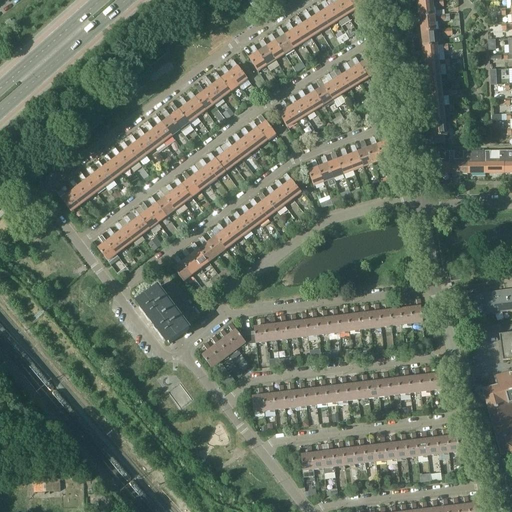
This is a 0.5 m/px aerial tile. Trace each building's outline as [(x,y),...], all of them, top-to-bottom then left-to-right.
[(331,0),(335,5),(329,8),(338,22),(347,16),(338,2),(336,0),(331,0)] [(342,0),(338,2),(347,16),(356,11),(349,0),(342,0)] [(349,0),(356,11),(365,5),(361,0),(349,0)] [(326,10),(321,14),(329,27),(338,22),(329,8),(325,1),(321,4),(326,10)] [(432,2),(419,3),(420,18),(434,17),(432,2)] [(317,16),(312,19),(320,33),(329,27),(321,14),(316,7),(313,9),(317,16)] [(308,22),(303,25),(311,39),(320,33),(312,19),(307,12),(304,15),(308,22)] [(434,17),(420,18),(422,33),(436,32),(434,17)] [(299,27),(294,30),(303,44),(311,39),(303,25),(299,18),(295,20),(299,27)] [(9,28),(14,25),(10,20),(5,23),(9,28)] [(290,33),(285,36),(294,50),(303,44),(294,30),(290,24),(286,26),(290,33)] [(281,38),(276,41),(285,55),(294,50),(285,36),(281,29),(277,32),(281,38)] [(436,32),(422,33),(423,48),(437,47),(436,32)] [(337,40),(340,45),(349,40),(346,34),(343,36),(337,39),(337,40)] [(272,44),(267,47),(276,61),(285,55),(276,41),(272,35),(268,37),(272,44)] [(263,49),(258,53),(267,66),(276,61),(267,47),(263,40),(259,43),(263,49)] [(255,55),(249,58),(258,72),(267,66),(258,53),(254,46),(250,48),(255,55)] [(437,47),(423,48),(425,63),(439,61),(437,47)] [(365,62),(360,65),(368,79),(378,73),(369,59),(369,60),(365,53),(361,55),(365,62)] [(356,67),(351,71),(359,84),(368,79),(360,65),(356,58),(352,61),(356,67)] [(234,70),(229,73),(239,86),(248,80),(238,67),(233,61),(229,63),(234,70)] [(439,61),(425,63),(426,78),(440,76),(439,61)] [(347,73),(342,76),(350,90),(359,84),(351,71),(347,64),(343,66),(347,73)] [(226,76),(221,80),(231,93),(239,86),(229,73),(225,67),(221,70),(226,76)] [(338,78),(333,82),(341,95),(350,90),(342,76),(338,69),(334,72),(338,78)] [(217,82),(213,86),(222,99),(231,93),(221,80),(216,73),(213,76),(217,82)] [(329,84),(324,87),(332,101),(341,95),(333,82),(329,75),(325,77),(329,84)] [(440,76),(426,78),(428,93),(442,91),(440,76)] [(209,89),(204,92),(214,105),(222,99),(213,86),(208,80),(204,82),(209,89)] [(320,89),(315,93),(324,106),(325,109),(334,103),(332,101),(324,87),(320,80),(316,83),(320,89)] [(201,95),(196,99),(206,112),(214,105),(204,92),(199,86),(196,89),(201,95)] [(311,95),(306,98),(315,112),(324,106),(315,93),(311,86),(307,88),(311,95)] [(442,91),(428,93),(430,108),(444,106),(443,97),(453,96),(452,90),(442,91)] [(302,100),(297,103),(306,117),(315,112),(306,98),(302,91),(298,94),(302,100)] [(192,101),(187,105),(197,118),(206,112),(196,99),(191,92),(188,95),(192,101)] [(293,106),(288,109),(297,123),(306,117),(297,103),(293,97),(289,99),(293,106)] [(184,108),(179,111),(189,124),(197,118),(187,105),(183,99),(179,101),(184,108)] [(284,111),(279,115),(287,128),(297,123),(288,109),(284,102),(280,105),(284,111)] [(176,114),(171,117),(181,131),(180,131),(185,137),(194,130),(189,124),(179,111),(174,105),(171,108),(176,114)] [(444,106),(430,108),(431,123),(445,121),(444,106)] [(230,110),(223,115),(227,120),(234,115),(230,110)] [(167,120),(162,124),(172,137),(180,131),(181,131),(171,117),(166,111),(162,114),(167,120)] [(263,125),(258,129),(267,142),(276,135),(266,122),(261,116),(258,119),(263,125)] [(159,126),(154,130),(164,143),(172,137),(162,124),(158,117),(154,120),(159,126)] [(445,121),(431,123),(433,138),(435,138),(444,137),(447,136),(445,121)] [(254,131),(249,135),(259,148),(267,142),(258,129),(253,122),(249,125),(254,131)] [(150,133),(146,136),(155,150),(164,143),(154,130),(149,124),(146,126),(150,133)] [(246,138),(241,141),(251,154),(259,148),(249,135),(245,129),(241,131),(246,138)] [(142,139),(137,143),(147,156),(155,150),(146,136),(141,130),(137,133),(142,139)] [(383,143),(377,145),(383,161),(393,157),(387,142),(384,134),(380,136),(383,143)] [(237,144),(233,148),(242,160),(251,154),(241,141),(236,135),(233,138),(237,144)] [(134,145),(129,149),(139,162),(147,156),(137,143),(132,136),(129,139),(134,145)] [(373,147),(367,149),(373,164),(383,161),(377,145),(374,138),(370,140),(373,147)] [(229,150),(224,154),(234,167),(242,160),(233,148),(228,141),(224,144),(229,150)] [(363,151),(357,153),(363,168),(373,164),(367,149),(364,142),(360,143),(363,151)] [(125,152),(120,155),(130,168),(139,162),(129,149),(124,143),(120,145),(125,152)] [(353,155),(348,157),(353,172),(363,168),(357,153),(355,146),(350,147),(353,155)] [(221,157),(216,160),(226,173),(234,167),(224,154),(219,148),(216,150),(221,157)] [(117,158),(112,162),(122,175),(130,168),(120,155),(116,149),(112,152),(117,158)] [(343,158),(338,160),(344,176),(353,172),(348,157),(345,149),(341,151),(343,158)] [(486,151),(468,152),(468,174),(486,173),(486,151)] [(504,151),(486,151),(486,173),(504,173),(504,151)] [(437,152),(431,152),(431,164),(431,174),(450,174),(450,152),(445,152),(445,160),(436,160),(436,152),(437,152)] [(455,152),(450,152),(450,174),(468,174),(468,152),(463,152),(463,160),(454,160),(454,152),(455,152)] [(334,162),(328,164),(334,179),(344,176),(338,160),(335,153),(331,155),(334,162)] [(212,163),(207,167),(217,179),(226,173),(216,160),(211,154),(207,157),(212,163)] [(108,164),(104,168),(113,181),(122,175),(112,162),(107,155),(104,158),(108,164)] [(324,166),(318,168),(324,183),(328,182),(330,187),(336,185),(334,179),(328,164),(325,157),(321,158),(324,166)] [(204,169),(199,173),(209,186),(217,179),(207,167),(203,160),(199,163),(204,169)] [(314,170),(308,172),(314,187),(324,183),(318,168),(315,160),(311,162),(314,170)] [(99,162),(95,164),(100,171),(95,174),(105,187),(113,181),(104,168),(99,162)] [(195,176),(191,179),(200,192),(209,186),(199,173),(194,167),(191,169),(195,176)] [(92,177),(87,181),(97,194),(105,187),(95,174),(90,168),(87,171),(92,177)] [(187,182),(182,185),(192,198),(200,192),(191,179),(186,173),(182,175),(187,182)] [(83,183),(78,187),(88,200),(97,194),(87,181),(82,174),(78,177),(83,183)] [(288,183),(283,187),(293,200),(301,193),(292,180),(291,181),(287,174),(283,177),(288,183)] [(178,179),(174,182),(179,188),(174,192),(184,205),(192,198),(182,185),(178,179)] [(75,190),(70,193),(80,206),(88,200),(78,187),(74,181),(70,183),(75,190)] [(279,190),(275,193),(284,206),(293,200),(283,187),(278,181),(275,183),(279,190)] [(170,194),(165,198),(175,211),(184,205),(174,192),(169,185),(166,188),(170,194)] [(66,196),(61,200),(71,213),(72,213),(80,206),(70,193),(65,187),(62,190),(66,196)] [(270,187),(266,190),(271,196),(266,200),(276,212),(284,206),(275,193),(270,187)] [(119,191),(112,196),(117,203),(124,198),(120,193),(119,191)] [(162,201),(157,204),(167,217),(175,211),(165,198),(161,192),(157,194),(162,201)] [(263,202),(258,206),(268,219),(276,212),(266,200),(261,193),(258,196),(263,202)] [(154,207),(149,211),(158,224),(167,217),(157,204),(152,198),(149,201),(154,207)] [(254,209),(250,212),(259,225),(268,219),(258,206),(253,200),(250,202),(254,209)] [(330,200),(321,204),(320,204),(322,209),(332,205),(330,200)] [(145,213),(140,217),(150,230),(158,224),(149,211),(144,204),(140,207),(145,213)] [(246,215),(241,219),(251,231),(259,225),(250,212),(245,206),(241,209),(246,215)] [(136,211),(127,217),(142,236),(150,230),(140,217),(136,211)] [(236,212),(233,215),(238,221),(233,225),(242,238),(251,231),(241,219),(236,212)] [(128,226),(124,230),(133,243),(136,247),(145,241),(142,236),(127,217),(124,220),(128,226)] [(229,228),(224,231),(234,244),(242,238),(233,225),(228,219),(224,221),(229,228)] [(120,232),(115,236),(125,249),(133,243),(124,230),(119,223),(115,226),(120,232)] [(220,225),(216,228),(221,234),(216,237),(226,250),(234,244),(224,231),(220,225)] [(112,239),(107,242),(116,255),(125,249),(115,236),(110,230),(107,232),(112,239)] [(212,240),(208,244),(217,257),(226,250),(216,237),(211,231),(208,234),(212,240)] [(103,245),(98,249),(108,262),(116,255),(107,242),(102,236),(98,239),(103,245)] [(204,247),(199,250),(209,263),(217,257),(208,244),(203,237),(199,240),(204,247)] [(156,239),(148,244),(154,252),(162,246),(156,239)] [(196,253),(191,256),(200,269),(204,274),(212,268),(209,263),(199,250),(194,244),(191,246),(196,253)] [(187,259),(182,263),(192,276),(200,269),(191,256),(186,250),(182,253),(187,259)] [(179,265),(174,269),(183,282),(192,276),(182,263),(178,256),(174,259),(179,265)] [(119,277),(120,278),(128,272),(126,268),(117,275),(119,277)] [(227,270),(218,276),(222,282),(223,282),(231,276),(227,270)] [(461,281),(459,272),(450,273),(452,282),(461,281)] [(209,281),(214,287),(222,282),(218,276),(217,275),(209,281)] [(158,288),(138,303),(142,308),(144,311),(143,313),(147,318),(149,317),(154,324),(174,309),(167,300),(168,300),(166,297),(165,298),(160,290),(158,288)] [(469,295),(468,296),(471,317),(472,317),(471,316),(489,314),(490,314),(507,311),(508,312),(508,311),(511,310),(511,290),(505,291),(487,294),(487,293),(486,293),(486,294),(469,296),(469,295)] [(411,309),(410,309),(412,325),(423,323),(421,308),(420,300),(416,300),(417,308),(411,309)] [(400,310),(402,326),(412,325),(410,309),(411,309),(410,301),(406,302),(407,309),(400,310)] [(390,311),(392,327),(402,326),(400,310),(400,303),(395,303),(396,310),(390,311)] [(380,312),(379,313),(381,329),(392,327),(390,311),(389,304),(385,304),(386,312),(380,312)] [(369,314),(371,330),(381,329),(379,313),(380,312),(379,305),(375,306),(376,313),(369,314)] [(359,315),(358,315),(360,331),(371,330),(369,314),(368,306),(364,307),(365,314),(359,315)] [(348,316),(350,332),(360,331),(358,315),(359,315),(358,308),(354,308),(355,316),(348,316)] [(174,309),(154,324),(159,331),(157,332),(161,337),(163,336),(170,345),(190,330),(188,328),(182,320),(183,319),(181,317),(180,317),(174,309)] [(338,318),(339,334),(350,332),(348,316),(347,309),(343,309),(344,317),(338,318)] [(328,319),(327,319),(329,335),(339,334),(338,318),(337,310),(333,311),(334,318),(328,319)] [(317,320),(319,336),(329,335),(327,319),(328,319),(327,312),(323,312),(323,319),(317,320)] [(307,322),(306,322),(308,338),(319,336),(317,320),(316,313),(312,313),(313,321),(307,322)] [(296,323),(298,339),(308,338),(306,322),(307,322),(306,314),(302,315),(303,322),(296,323)] [(286,324),(285,324),(287,340),(298,339),(296,323),(295,315),(291,316),(292,323),(286,324)] [(275,325),(277,342),(287,340),(285,324),(286,324),(285,317),(281,317),(282,325),(275,325)] [(265,327),(267,343),(277,342),(275,325),(275,318),(271,319),(271,326),(265,327)] [(254,332),(239,334),(246,343),(246,344),(247,345),(252,345),(256,344),(267,343),(265,327),(264,319),(260,320),(261,327),(254,328),(254,332)] [(228,337),(237,350),(246,344),(246,343),(239,334),(236,331),(237,331),(232,324),(229,327),(233,333),(228,337)] [(220,343),(219,343),(229,356),(237,350),(228,337),(224,331),(220,333),(225,339),(220,343)] [(511,333),(499,335),(503,361),(511,360),(511,372),(497,377),(499,380),(496,381),(498,386),(483,390),(501,456),(511,452),(511,333)] [(211,349),(211,350),(221,363),(229,356),(219,343),(220,343),(215,337),(212,340),(216,346),(211,349)] [(208,352),(202,356),(212,369),(221,363),(211,350),(211,349),(207,343),(203,346),(208,352)] [(320,353),(312,354),(314,362),(321,361),(320,353)] [(280,366),(280,360),(279,360),(279,359),(269,361),(270,368),(280,366)] [(430,376),(429,376),(431,392),(442,390),(440,375),(439,367),(435,367),(436,375),(430,376)] [(419,377),(421,393),(431,392),(429,376),(430,376),(429,368),(425,369),(426,376),(419,377)] [(409,378),(411,394),(421,393),(419,377),(419,370),(414,370),(415,377),(409,378)] [(399,379),(398,380),(400,396),(411,394),(409,378),(408,371),(404,371),(405,379),(399,379)] [(388,381),(390,397),(400,396),(398,380),(399,379),(398,372),(394,373),(395,380),(388,381)] [(378,382),(377,382),(379,398),(390,397),(388,381),(387,373),(383,374),(384,381),(378,382)] [(367,383),(369,399),(379,398),(377,382),(378,382),(377,375),(373,375),(374,383),(367,383)] [(357,385),(358,401),(369,399),(367,383),(366,376),(362,376),(363,384),(357,385)] [(347,386),(346,386),(348,402),(358,401),(357,385),(356,377),(352,378),(353,385),(347,386)] [(336,387),(338,403),(348,402),(346,386),(347,386),(346,379),(342,379),(342,386),(336,387)] [(326,388),(325,389),(327,405),(338,403),(336,387),(335,380),(331,380),(332,388),(326,388)] [(315,390),(317,406),(327,405),(325,389),(326,388),(325,381),(321,382),(322,389),(315,390)] [(305,391),(304,391),(306,407),(317,406),(315,390),(314,382),(310,383),(311,390),(305,391)] [(294,392),(296,408),(306,407),(304,391),(305,391),(304,384),(300,384),(301,392),(294,392)] [(284,394),(286,410),(296,408),(294,392),(294,385),(289,385),(290,393),(284,394)] [(274,395),(273,395),(275,411),(286,410),(284,394),(283,386),(279,387),(280,394),(274,395)] [(263,396),(265,412),(275,411),(273,395),(274,395),(273,388),(269,388),(270,395),(263,396)] [(259,397),(252,398),(254,414),(265,412),(263,396),(262,389),(258,389),(259,397)] [(448,438),(447,438),(449,454),(460,453),(458,437),(457,429),(453,430),(454,437),(448,438)] [(437,439),(439,455),(449,454),(447,438),(448,438),(447,430),(443,431),(444,438),(437,439)] [(427,440),(426,440),(428,456),(439,455),(437,439),(436,432),(432,432),(433,440),(427,440)] [(416,442),(418,458),(428,456),(426,440),(427,440),(426,433),(422,433),(423,441),(416,442)] [(406,443),(405,443),(407,459),(418,458),(416,442),(415,434),(411,435),(412,442),(406,443)] [(396,444),(395,444),(397,460),(407,459),(405,443),(406,443),(405,435),(401,436),(402,443),(396,444)] [(385,445),(386,461),(397,460),(395,444),(396,444),(395,437),(391,437),(391,445),(385,445)] [(375,447),(374,447),(376,463),(386,461),(385,445),(384,438),(380,439),(381,446),(375,447)] [(364,448),(366,464),(376,463),(374,447),(375,447),(374,439),(370,440),(370,447),(364,448)] [(354,449),(353,449),(355,465),(366,464),(364,448),(363,441),(359,441),(360,449),(354,449)] [(343,451),(345,467),(355,465),(353,449),(354,449),(353,442),(349,442),(350,450),(343,451)] [(333,452),(332,452),(334,468),(345,467),(343,451),(342,443),(338,444),(339,451),(333,452)] [(322,453),(324,469),(324,474),(325,480),(336,479),(335,473),(334,468),(332,452),(333,452),(332,444),(328,445),(329,452),(322,453)] [(312,454),(313,470),(324,469),(322,453),(322,446),(318,446),(318,454),(312,454)] [(308,455),(301,456),(303,471),(304,478),(314,477),(313,470),(312,454),(311,447),(307,448),(308,455)] [(451,471),(452,479),(462,478),(461,470),(451,471)] [(34,481),(34,493),(61,492),(60,480),(34,481)] [(469,505),(468,505),(468,511),(479,511),(479,504),(478,497),(474,497),(475,505),(469,505)] [(458,507),(458,511),(468,511),(468,505),(469,505),(468,498),(464,498),(465,506),(458,507)] [(448,508),(447,508),(447,511),(458,511),(458,507),(457,499),(453,500),(454,507),(448,508)] [(437,509),(437,511),(447,511),(447,508),(448,508),(447,501),(443,501),(444,508),(437,509)] [(427,510),(426,510),(426,511),(437,511),(437,509),(436,502),(432,502),(433,510),(427,510)] [(417,511),(416,511),(426,511),(426,510),(427,510),(426,503),(422,504),(423,511),(417,511)]
